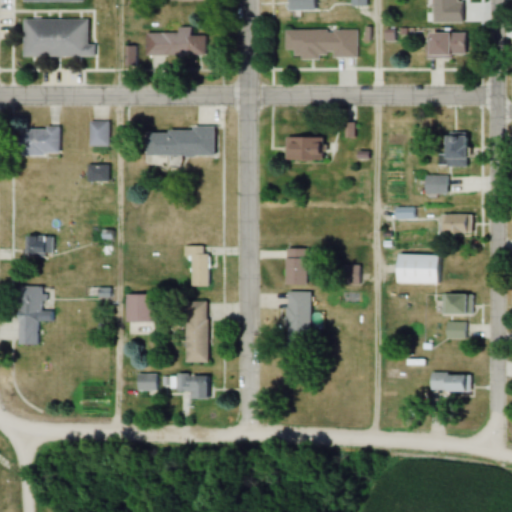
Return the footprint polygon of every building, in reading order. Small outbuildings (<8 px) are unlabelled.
[(286,0),(287,11),(315,11),(315,0),(286,0)] [(21,57),(92,57),(92,45),(86,45),(86,20),(21,20),(21,57)] [(204,35),(192,35),(192,28),(175,28),(175,33),(145,33),(145,55),(204,55),(204,35)] [(355,31),(283,30),(283,50),(291,50),(291,59),(355,59),(355,31)] [(425,34),(425,59),(463,59),(463,34),(425,34)] [(88,146),(110,146),(110,122),(88,122),(88,146)] [(58,155),(58,128),(19,128),(19,155),(58,155)] [(212,131),(144,131),(144,157),(212,157),(212,131)] [(463,135),(440,135),(440,166),(463,166),(463,135)] [(320,137),(284,137),(284,161),(320,161),(320,137)] [(86,181),(108,181),(108,164),(86,164),(86,181)] [(422,176),(422,194),(446,194),(446,176),(422,176)] [(471,234),(471,215),(440,215),(440,234),(471,234)] [(54,237),(23,237),(23,257),(54,257),(54,237)] [(190,287),(207,287),(207,246),(184,246),(184,255),(190,255),(190,287)] [(284,250),(284,287),(306,287),(306,250),(284,250)] [(436,285),(436,255),(394,255),(394,285),(436,285)] [(341,285),(360,285),(360,266),(341,266),(341,285)] [(16,346),(40,346),(40,288),(17,287),(16,346)] [(285,346),(308,346),(308,293),(285,293),(285,346)] [(125,323),(150,323),(150,295),(125,295),(125,323)] [(472,316),(472,295),(441,295),(441,316),(472,316)] [(184,363),(206,363),(207,303),(184,303),(184,363)] [(464,340),(464,323),(444,323),(444,340),(464,340)] [(157,394),(157,375),(136,375),(136,394),(157,394)] [(471,375),(428,375),(428,393),(471,393),(471,375)] [(190,400),(208,400),(208,376),(163,376),(163,392),(190,392),(190,400)]
